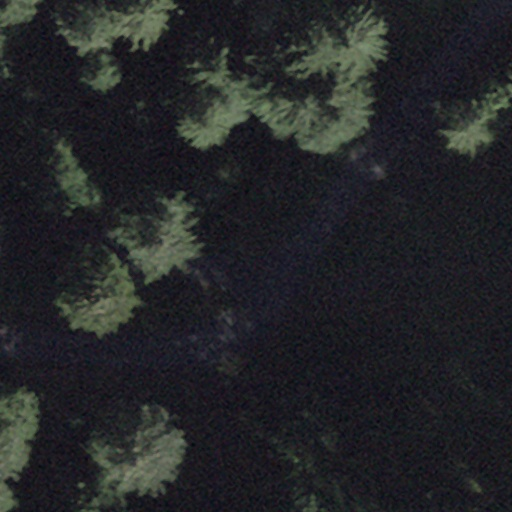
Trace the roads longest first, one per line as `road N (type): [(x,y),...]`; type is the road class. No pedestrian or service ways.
road 1 (track): [(511,4),(269,296)]
road 2 (track): [(269,296),(58,218),(0,179)]
road 3 (track): [(269,296),(230,333),(168,349),(0,348)]
